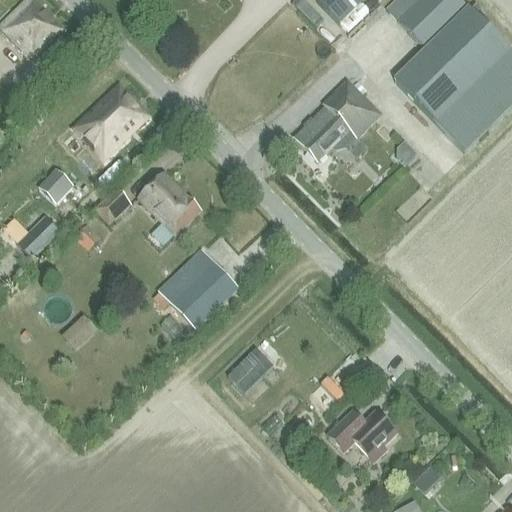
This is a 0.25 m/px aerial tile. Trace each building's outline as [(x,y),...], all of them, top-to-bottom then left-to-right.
[(0,30),(33,63),(64,32),(31,0),(27,0),(0,27),(0,30)] [(321,0),(316,5),(340,29),(370,0),(321,0)] [(511,56),(511,55),(456,0),(399,0),(386,13),(425,54),(394,85),(436,128),(437,127),(465,156),(511,109),(511,56)] [(382,121),(346,85),(322,109),(325,112),(293,143),(316,168),(349,137),(357,145),(382,121)] [(85,122),(73,133),(103,164),(118,150),(148,121),(119,90),(85,122)] [(63,162),(56,172),(72,184),(79,173),(63,162)] [(74,192),(56,174),(38,192),(56,210),(74,192)] [(164,179),(138,205),(174,242),(201,216),(184,199),(184,200),(164,179)] [(117,195),(95,217),(108,231),(130,209),(117,195)] [(101,243),(86,228),(73,241),(88,256),(101,243)] [(238,293),(230,286),(201,255),(159,295),(160,295),(153,302),(164,314),(171,307),(196,333),(238,293)] [(98,336),(84,321),(61,342),(75,357),(98,336)] [(256,353),(227,381),(244,398),(273,370),(256,353)] [(352,416),(328,440),(343,456),(353,446),(373,466),(386,454),(383,451),(396,439),(375,417),(364,428),(352,416)] [(416,507),(437,484),(424,471),(402,493),(416,507)]
